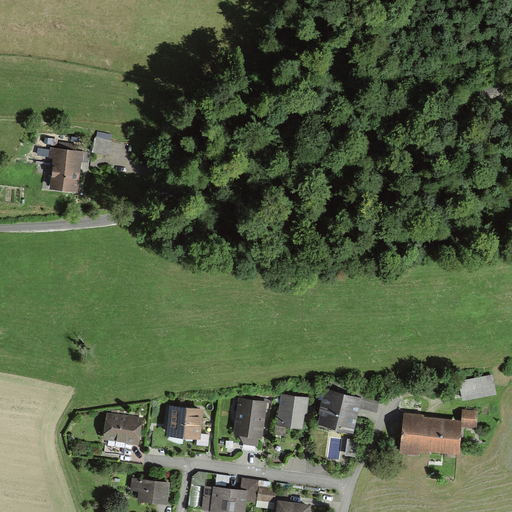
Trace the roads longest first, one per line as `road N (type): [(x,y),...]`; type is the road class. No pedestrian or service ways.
road 1 (unclassified): [(0,229),(123,215),(327,137),(511,82)]
road 2 (track): [(123,215),(246,232),(511,236)]
road 3 (residential): [(347,489),(188,462),(180,511)]
